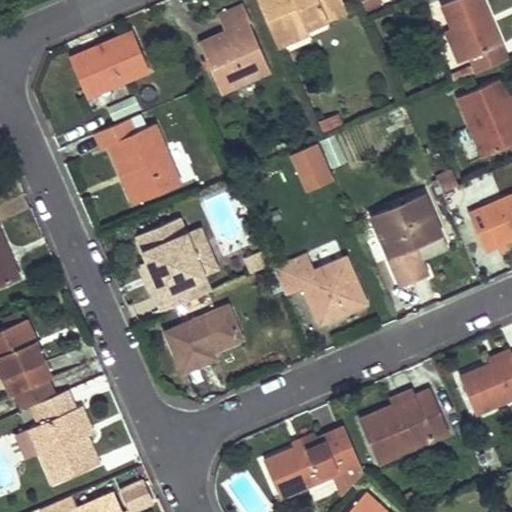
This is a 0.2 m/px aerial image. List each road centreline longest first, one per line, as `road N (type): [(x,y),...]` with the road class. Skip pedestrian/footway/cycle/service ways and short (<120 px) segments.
road 1 (residential): [(1,66),(164,443)]
road 2 (residential): [(511,293),(164,443)]
road 3 (residential): [(1,66),(31,28),(97,0)]
